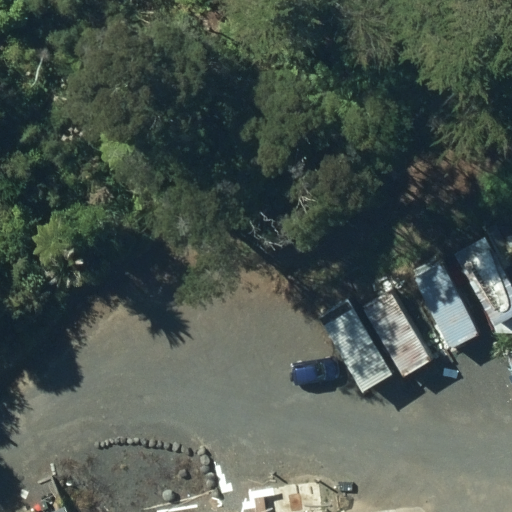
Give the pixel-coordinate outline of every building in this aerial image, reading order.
[(511,132),(493,143),(505,164),(511,159),(511,132)] [(511,230),(502,234),(511,262),(511,230)] [(511,317),(511,296),(483,240),(450,257),(489,330),(511,317)] [(177,305),(186,319),(212,303),(202,289),(177,305)] [(181,496),(126,503),(127,511),(325,511),(321,478),(181,496)]
